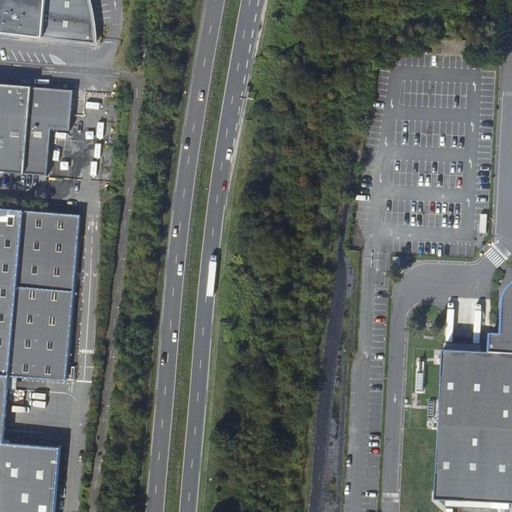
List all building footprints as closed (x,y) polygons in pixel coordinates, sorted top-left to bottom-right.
[(0,0),(0,23),(93,34),(91,18),(89,5),(88,0),(0,0)] [(0,171),(50,176),(54,127),(72,129),(75,88),(0,81),(0,171)] [(81,214),(0,208),(0,343),(69,350),(81,214)] [(511,284),(510,286),(504,300),(503,332),(492,332),(491,351),(482,350),(444,349),(437,499),(447,499),(510,503),(511,502),(511,284)] [(0,511),(54,511),(69,350),(0,343),(0,511)] [(79,511),(80,497),(69,495),(67,510),(79,511)] [(510,508),(510,503),(447,499),(446,505),(510,508)]
